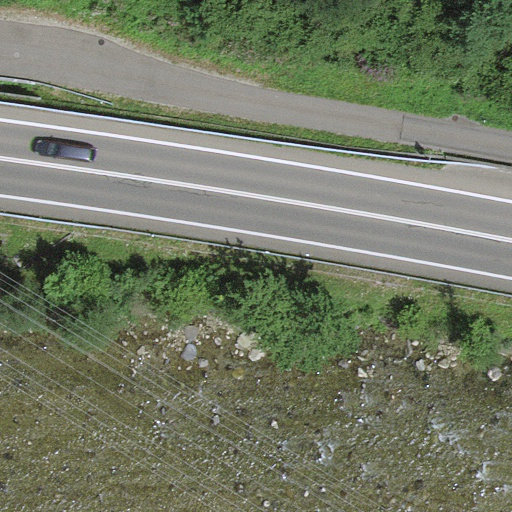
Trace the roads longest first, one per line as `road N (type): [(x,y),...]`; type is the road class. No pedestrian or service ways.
road 1 (unclassified): [(511,149),(0,56)]
road 2 (trunk): [(511,241),(0,157)]
